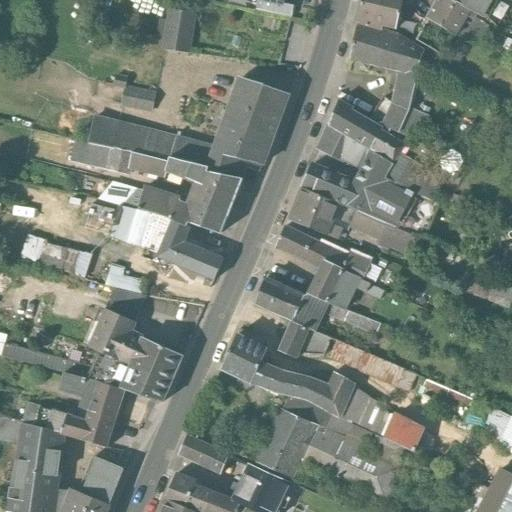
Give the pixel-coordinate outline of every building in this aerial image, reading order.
[(282,4),(261,0),(258,0),(256,11),(291,18),(294,6),(282,4)] [(403,0),(362,0),(359,21),(397,29),(403,0)] [(479,17),(446,0),(437,0),(427,19),(429,20),(455,34),(466,40),(479,17)] [(446,0),(479,17),(487,0),(446,0)] [(197,14),(169,9),(162,47),(190,52),(197,14)] [(455,34),(429,20),(416,42),(441,56),(455,34)] [(395,37),(358,24),(351,60),(361,62),(360,68),(368,70),(370,65),(388,69),(395,37)] [(424,52),(401,39),(395,37),(388,69),(401,72),(416,76),(424,52)] [(416,76),(401,72),(392,104),(392,106),(407,111),(416,76)] [(288,97),(262,88),(263,86),(236,77),(224,113),(218,129),(271,147),(288,97)] [(125,85),(123,107),(155,109),(157,88),(125,85)] [(392,104),(383,98),(371,119),(376,121),(374,125),(382,131),(384,125),(392,106),(392,104)] [(374,125),(352,112),(353,110),(339,101),(328,126),(356,142),(371,151),(393,164),(399,154),(399,155),(403,147),(385,136),(390,128),(384,125),(382,131),(374,125)] [(407,111),(392,106),(384,125),(390,128),(399,133),(407,111)] [(427,117),(407,111),(399,133),(415,143),(427,117)] [(218,129),(212,146),(178,138),(95,118),(90,145),(133,155),(170,164),(171,160),(207,169),(206,173),(243,180),(248,168),(261,172),(271,147),(218,129)] [(356,142),(328,126),(318,150),(345,163),(356,142)] [(133,155),(90,145),(77,142),(73,163),(128,176),(130,169),(133,155)] [(393,164),(371,151),(353,184),(312,165),(302,189),(337,202),(357,211),(394,229),(412,193),(384,179),(393,164)] [(170,164),(133,155),(130,169),(166,179),(168,172),(170,164)] [(243,180),(206,173),(207,169),(171,160),(170,164),(168,172),(197,183),(189,206),(229,217),(243,180)] [(229,217),(189,206),(182,204),(180,200),(147,189),(140,213),(157,217),(173,222),(187,227),(189,222),(199,226),(222,235),(229,217)] [(337,202),(302,189),(290,220),(327,235),(334,217),(352,223),(357,211),(337,202)] [(157,217),(147,239),(165,247),(162,256),(175,261),(185,247),(192,231),(197,233),(199,226),(189,222),(187,227),(173,222),(157,217)] [(349,259),(285,228),(277,247),(322,268),(325,262),(344,271),(343,273),(359,281),(363,282),(371,264),(351,254),(349,259)] [(22,258),(39,264),(48,238),(30,232),(22,258)] [(165,247),(147,239),(140,259),(151,263),(150,265),(171,274),(172,271),(175,261),(162,256),(165,247)] [(86,277),(93,253),(49,240),(42,263),(86,277)] [(227,261),(185,247),(175,261),(172,271),(218,282),(227,261)] [(344,271),(325,262),(322,268),(308,295),(328,304),(344,311),(359,281),(343,273),(344,271)] [(305,298),(266,279),(256,303),(292,321),(309,328),(314,330),(328,304),(308,295),(305,298)] [(148,295),(115,290),(111,300),(140,313),(148,295)] [(140,313),(111,300),(107,311),(136,324),(140,313)] [(136,324),(107,311),(92,347),(101,351),(101,350),(121,358),(136,324)] [(350,311),(346,319),(376,331),(380,322),(350,311)] [(309,328),(293,321),(292,321),(280,352),(296,359),(301,347),(303,344),(309,328)] [(429,380),(365,353),(362,361),(358,359),(361,351),(320,333),(314,349),(303,344),(301,347),(421,398),(429,380)] [(268,350),(238,335),(222,370),(252,383),(262,363),(268,350)] [(184,357),(144,338),(133,363),(121,390),(126,392),(163,404),(184,357)] [(41,362),(43,354),(9,346),(7,355),(41,362)] [(121,358),(101,350),(101,351),(87,380),(99,383),(121,390),(133,363),(121,358)] [(310,379),(287,374),(262,363),(252,383),(277,393),(291,397),(303,400),(303,399),(341,419),(342,420),(374,435),(414,453),(423,431),(379,411),(381,407),(353,391),(355,385),(334,373),(328,386),(310,379)] [(121,390),(99,383),(97,392),(82,388),(76,408),(91,412),(116,420),(126,392),(121,390)] [(341,419),(303,399),(303,400),(291,397),(284,411),(318,426),(367,450),(374,435),(342,420),(341,419)] [(511,415),(490,405),(475,436),(511,453),(511,415)] [(68,416),(40,408),(36,427),(63,434),(68,416)] [(284,411),(282,410),(263,453),(247,447),(243,456),(295,479),(318,426),(284,411)] [(116,420),(91,412),(88,422),(68,416),(63,434),(64,434),(64,435),(82,440),(107,448),(116,420)] [(36,427),(24,424),(14,485),(56,494),(64,435),(64,434),(63,434),(36,427)] [(230,456),(187,437),(179,455),(222,474),(230,456)] [(79,493),(71,490),(62,511),(106,511),(109,505),(110,505),(124,469),(94,457),(79,493)] [(279,511),(292,483),(251,464),(233,503),(238,505),(239,503),(257,511),(279,511)] [(511,511),(511,474),(503,470),(480,511),(511,511)] [(178,476),(168,503),(190,511),(208,511),(215,496),(194,488),(196,483),(178,476)] [(54,511),(56,494),(14,485),(9,511),(54,511)] [(233,503),(215,496),(208,511),(235,511),(238,505),(233,503)] [(190,511),(168,503),(164,511),(190,511)]
